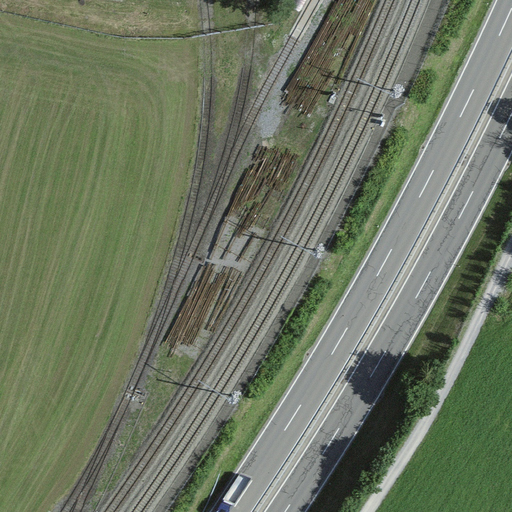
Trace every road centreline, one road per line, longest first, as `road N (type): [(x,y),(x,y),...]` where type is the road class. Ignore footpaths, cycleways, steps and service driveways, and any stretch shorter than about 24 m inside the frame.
road 1 (motorway): [(511,6),(384,262),(230,511)]
road 2 (motorway): [(284,511),(385,351),(511,112)]
road 3 (track): [(366,511),(437,401),(511,248)]
